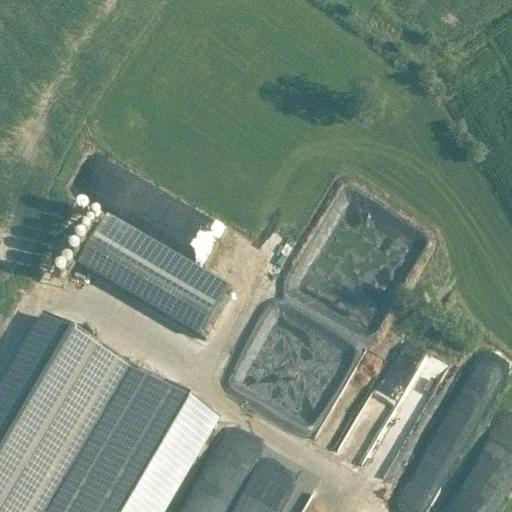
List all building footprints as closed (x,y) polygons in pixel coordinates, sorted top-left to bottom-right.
[(200,340),(230,289),(107,217),(77,267),(200,340)] [(0,511),(166,511),(220,421),(182,399),(161,387),(153,382),(63,329),(42,317),(27,342),(0,389),(0,511)] [(398,457),(446,364),(422,352),(410,374),(383,361),(337,451),(365,466),(376,446),(398,457)] [(478,352),(437,435),(468,450),(508,367),(478,352)] [(247,488),(232,511),(275,511),(279,506),(247,488)]
